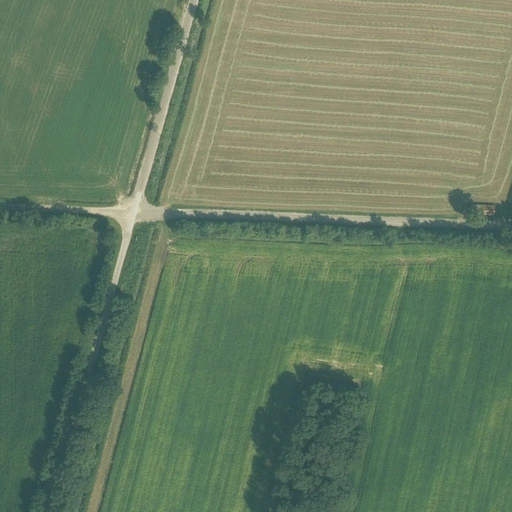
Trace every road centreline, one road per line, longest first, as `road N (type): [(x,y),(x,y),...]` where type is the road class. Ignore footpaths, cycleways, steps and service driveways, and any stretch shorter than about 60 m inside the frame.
road 1 (unclassified): [(511,224),(137,209)]
road 2 (unclassified): [(137,209),(52,511)]
road 3 (unclassified): [(195,0),(137,209)]
road 4 (unclassified): [(137,209),(0,203)]
